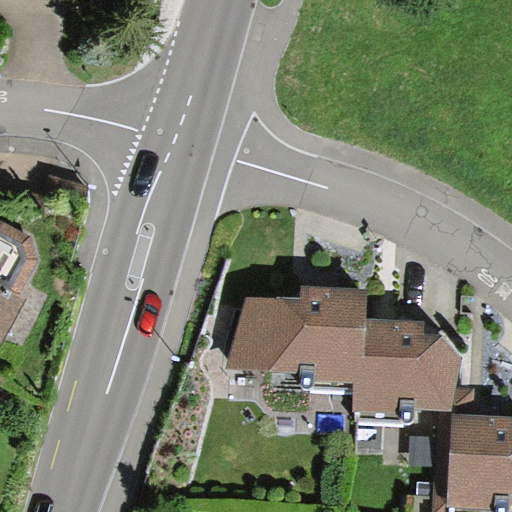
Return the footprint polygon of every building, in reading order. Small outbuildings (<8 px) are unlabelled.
[(0,0),(0,6),(12,8),(21,0),(0,0)] [(0,337),(21,294),(15,292),(30,260),(27,238),(0,220),(0,337)] [(354,383),(359,313),(362,288),(296,283),(295,300),(234,295),(229,366),(294,371),(293,378),(354,383)] [(449,406),(453,352),(440,333),(417,331),(418,318),(359,313),(354,383),(351,412),(407,417),(408,403),(449,406)] [(511,413),(457,412),(437,411),(433,505),(447,505),(511,508),(511,499),(511,498),(511,413)]
